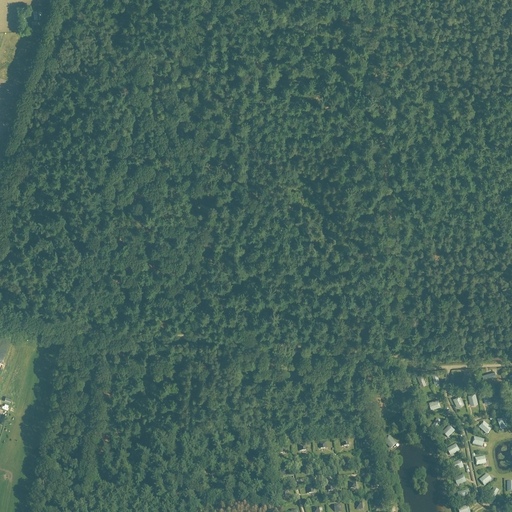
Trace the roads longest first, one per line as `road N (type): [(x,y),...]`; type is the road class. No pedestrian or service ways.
road 1 (track): [(365,0),(403,357)]
road 2 (track): [(403,357),(88,326)]
road 3 (track): [(58,511),(88,326)]
road 4 (track): [(403,357),(417,432),(433,444),(447,511)]
road 5 (track): [(3,149),(54,0)]
